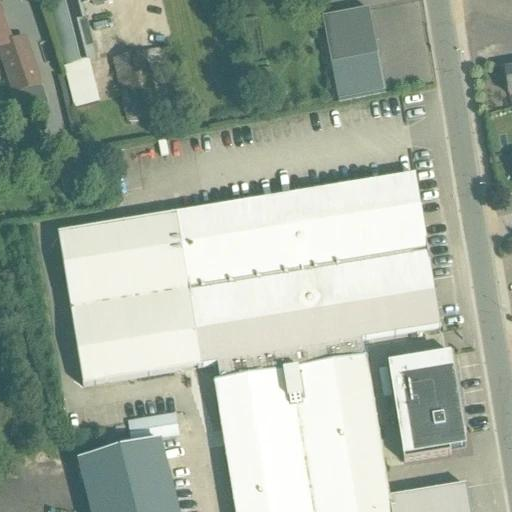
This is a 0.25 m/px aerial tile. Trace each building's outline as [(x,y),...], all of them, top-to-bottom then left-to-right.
[(70,0),(49,6),(65,68),(96,60),(81,6),(91,3),(93,9),(116,3),(114,0),(70,0)] [(331,67),(378,58),(369,11),(322,20),(331,67)] [(0,12),(0,53),(15,95),(41,86),(25,41),(11,45),(0,12)] [(153,52),(112,62),(127,122),(176,110),(162,50),(173,47),(168,29),(149,33),(153,52)] [(242,62),(232,64),(235,84),(246,83),(242,62)] [(270,71),(252,74),(257,101),(275,98),(270,71)] [(176,217),(58,237),(83,389),(201,369),(217,367),(219,384),(213,385),(214,387),(366,362),(363,343),(440,330),(415,178),(218,211),(176,217)] [(452,356),(387,367),(403,464),(451,456),(449,444),(453,437),(465,436),(452,356)] [(366,362),(214,387),(234,511),(469,511),(466,488),(389,500),(371,393),(366,362)] [(179,437),(175,415),(127,423),(131,445),(179,437)] [(175,511),(159,443),(79,463),(91,511),(175,511)]
